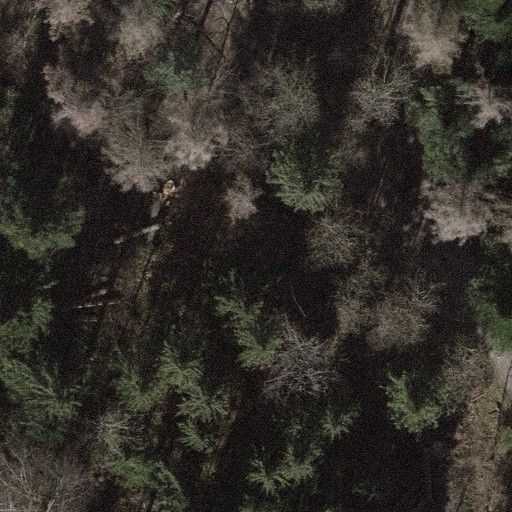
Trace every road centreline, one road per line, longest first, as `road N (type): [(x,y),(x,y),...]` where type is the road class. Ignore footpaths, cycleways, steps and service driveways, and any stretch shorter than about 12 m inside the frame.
road 1 (track): [(421,0),(410,201),(511,362)]
road 2 (track): [(410,201),(220,0)]
